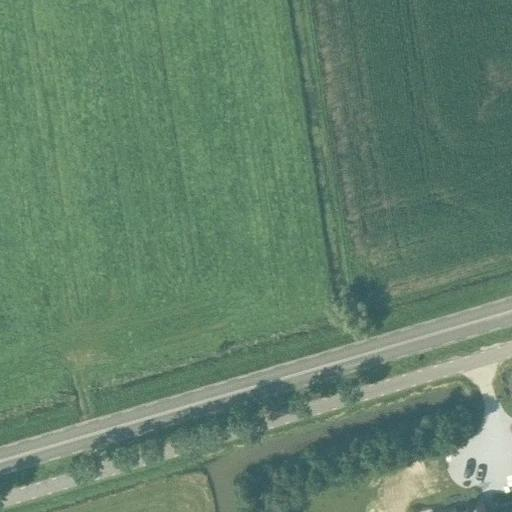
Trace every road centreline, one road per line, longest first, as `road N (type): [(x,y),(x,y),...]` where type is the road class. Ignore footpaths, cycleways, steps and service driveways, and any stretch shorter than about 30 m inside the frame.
road 1 (secondary): [(511,310),(0,462)]
road 2 (unclassified): [(0,500),(511,349)]
